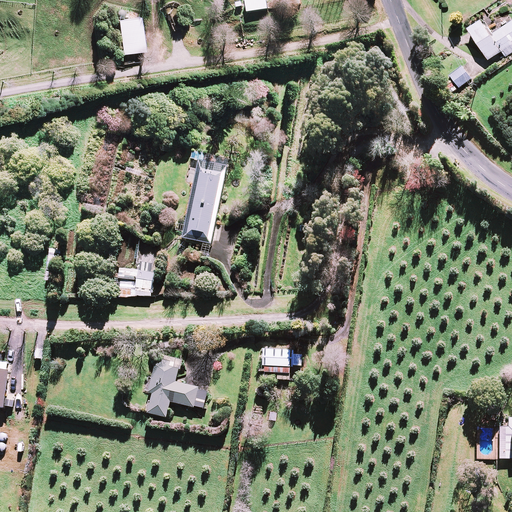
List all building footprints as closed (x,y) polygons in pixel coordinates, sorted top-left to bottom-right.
[(266,0),(254,0),(235,3),(236,9),(246,7),(247,15),(268,11),(266,0)] [(144,50),(140,18),(117,21),(121,53),(144,50)] [(511,49),(511,23),(492,36),(483,22),(470,31),(490,63),(511,49)] [(469,75),(464,67),(451,77),(456,85),(469,75)] [(213,158),(195,154),(191,173),(195,174),(181,239),(209,245),(218,205),(220,206),(228,167),(212,163),(213,158)] [(156,246),(139,244),(136,271),(121,270),(118,298),(135,300),(135,302),(151,304),(156,246)] [(59,252),(50,251),(47,282),(56,283),(59,252)] [(293,352),(264,352),(264,368),(267,368),(266,374),(293,374),(293,369),(304,369),(304,357),(293,357),(293,352)] [(9,364),(0,363),(0,408),(6,409),(9,364)] [(179,370),(156,364),(149,394),(153,395),(149,415),(167,419),(171,403),(195,409),(199,389),(176,383),(179,370)] [(511,460),(511,418),(511,419),(511,432),(499,432),(498,461),(511,460)]
